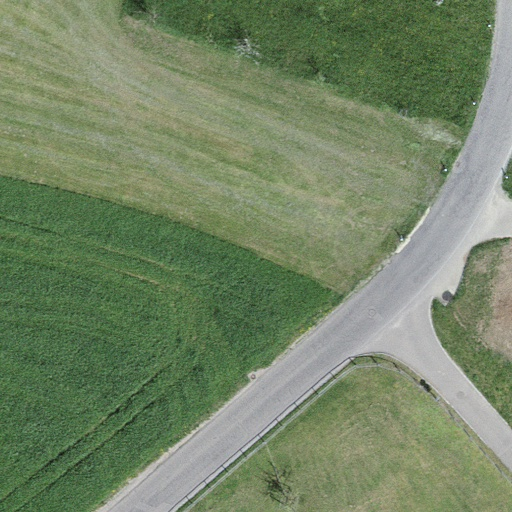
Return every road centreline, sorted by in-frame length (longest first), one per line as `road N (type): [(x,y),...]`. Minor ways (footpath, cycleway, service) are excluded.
road 1 (unclassified): [(377,310),(141,511)]
road 2 (unclassified): [(511,79),(459,209),(377,310)]
road 3 (residential): [(511,458),(377,310)]
